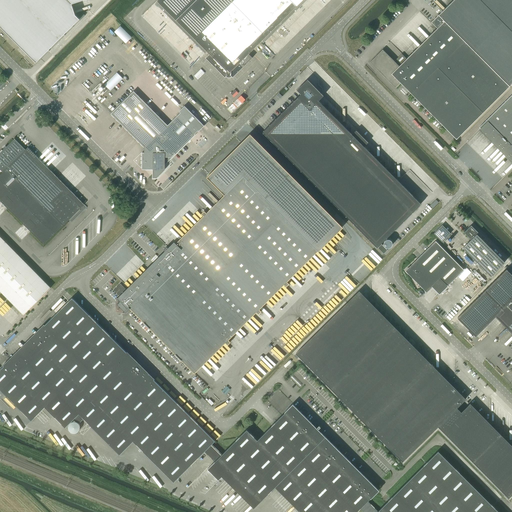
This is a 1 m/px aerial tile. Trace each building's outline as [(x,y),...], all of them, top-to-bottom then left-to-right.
[(0,0),(0,25),(36,62),(80,19),(81,20),(85,15),(83,13),(79,17),(76,15),(72,3),(82,0),(0,0)] [(157,0),(157,1),(209,53),(205,57),(225,77),(227,76),(228,77),(230,77),(231,76),(233,77),(252,58),(248,54),(284,18),(302,0),(157,0)] [(382,63),(376,68),(378,70),(395,87),(400,82),(456,139),(511,83),(511,0),(453,0),(439,15),(431,22),(437,28),(406,59),(401,64),(399,66),(391,58),(389,56),(385,59),(386,59),(384,61),(383,60),(381,61),(382,63)] [(120,26),(115,32),(120,37),(126,43),(131,37),(120,26)] [(117,73),(105,85),(110,90),(122,78),(117,73)] [(368,150),(364,146),(368,142),(366,139),(356,130),(352,134),(351,133),(351,127),(346,127),(346,122),(340,122),(339,121),(339,115),(334,115),(334,110),(329,110),(328,110),(328,104),(322,104),(318,100),(324,95),(308,79),(297,90),(301,94),(263,132),(377,247),(421,204),(397,179),(397,173),(392,173),(392,168),(385,168),(385,161),(380,161),(380,156),(374,156),(374,150),(368,150)] [(134,91),(111,113),(142,145),(142,169),(144,169),(153,169),(153,177),(157,177),(165,169),(165,164),(175,154),(188,142),(195,134),(198,130),(199,131),(204,126),(184,106),(179,111),(180,112),(177,116),(168,125),(134,91)] [(511,94),(479,127),(480,128),(479,130),(511,162),(511,94)] [(120,283),(113,290),(121,298),(120,298),(121,300),(118,303),(124,308),(122,309),(126,312),(130,308),(144,322),(149,328),(150,328),(176,354),(175,354),(181,360),(194,373),(198,370),(200,372),(203,369),(201,367),(226,342),(228,344),(231,342),(228,339),(250,318),(256,312),(259,314),(261,311),(259,309),(284,284),(286,286),(289,283),(287,281),(312,257),(314,259),(317,256),(315,254),(318,250),(343,226),(254,137),(249,132),(206,175),(211,180),(225,194),(206,213),(204,210),(201,213),(204,215),(175,243),(170,249),(167,246),(164,250),(166,253),(160,259),(155,254),(150,260),(155,264),(128,291),(120,283)] [(0,174),(0,200),(44,244),(81,207),(84,204),(28,147),(25,150),(24,150),(25,149),(14,138),(0,152),(0,169),(2,172),(0,174)] [(442,225),(434,233),(442,242),(450,233),(442,225)] [(471,239),(463,248),(491,276),(505,262),(480,237),(482,236),(471,225),(464,232),(471,239)] [(0,290),(23,314),(51,287),(0,235),(0,290)] [(391,241),(391,240),(390,240),(390,239),(389,239),(388,239),(387,239),(386,239),(386,240),(385,240),(385,241),(384,241),(384,242),(384,243),(384,244),(384,245),(385,246),(386,247),(387,247),(388,248),(388,247),(389,247),(390,247),(391,246),(392,245),(392,244),(392,243),(392,242),(392,241),(391,241)] [(435,241),(405,271),(427,292),(440,279),(447,286),(464,270),(435,241)] [(378,248),(384,253),(387,250),(381,244),(378,248)] [(476,336),(496,316),(511,331),(511,274),(507,269),(458,318),(476,336)] [(349,407),(412,344),(409,341),(409,336),(405,336),(405,331),(400,331),(400,327),(395,326),(395,322),(390,322),(390,317),(385,317),(385,312),(380,312),(380,307),(375,307),(375,302),(370,302),(359,290),(296,353),(349,407)] [(133,441),(174,481),(204,451),(215,461),(208,468),(219,479),(222,476),(254,508),(275,486),(300,511),(356,511),(360,508),(364,511),(499,511),(438,451),(378,511),(368,500),(371,497),(378,490),(318,430),(320,427),(317,423),(314,426),(293,405),(286,412),(257,440),(247,429),(222,454),(212,444),(215,440),(154,379),(155,378),(128,351),(127,352),(72,297),(45,325),(44,324),(9,358),(6,362),(7,363),(0,369),(0,388),(1,390),(0,390),(0,397),(1,398),(5,394),(31,420),(45,407),(65,427),(74,418),(79,423),(84,418),(120,454),(133,441)] [(412,344),(349,407),(402,461),(438,426),(457,407),(466,398),(455,387),(455,382),(450,382),(450,377),(445,377),(445,372),(440,372),(440,367),(435,367),(435,362),(430,362),(430,358),(425,357),(425,353),(421,353),(421,348),(416,348),(412,344)] [(457,407),(438,426),(508,498),(511,493),(511,441),(508,441),(508,436),(503,436),(500,433),(500,428),(495,428),(495,423),(490,423),(470,403),(461,412),(457,407)]
